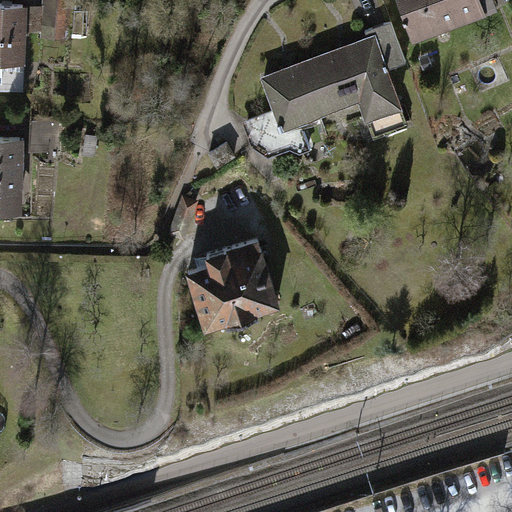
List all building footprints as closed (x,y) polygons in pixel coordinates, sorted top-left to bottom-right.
[(69,0),(42,0),(39,37),(66,40),(69,0)] [(406,0),(418,34),(490,8),(487,0),(406,0)] [(31,4),(0,1),(0,83),(24,85),(31,4)] [(370,37),(266,78),(278,109),(287,132),(303,126),(364,102),(376,134),(410,121),(389,67),(408,60),(393,22),(368,32),(370,37)] [(287,132),(278,109),(249,120),(266,164),(311,147),(303,126),(287,132)] [(28,137),(0,137),(0,204),(29,205),(28,156),(59,155),(59,115),(28,116),(28,137)] [(223,260),(202,268),(223,322),(291,296),(268,234),(220,252),(223,260)]
